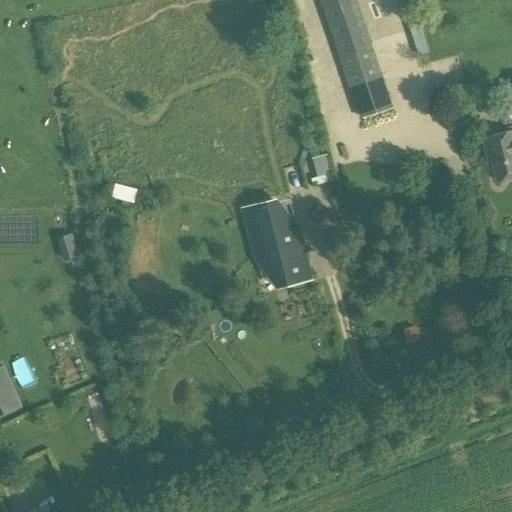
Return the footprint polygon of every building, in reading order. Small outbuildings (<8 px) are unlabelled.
[(321,0),(361,117),(392,107),(355,0),(321,0)] [(432,104),(466,94),(462,81),(429,91),(432,104)] [(481,112),(495,108),(492,96),(478,100),(481,112)] [(511,132),(484,139),(488,156),(492,156),(497,182),(511,178),(511,132)] [(333,181),(326,154),(312,158),(317,177),(311,179),(313,186),(333,181)] [(300,162),(286,166),(294,191),(307,187),(300,162)] [(276,197),(241,207),(254,259),(277,288),(313,280),(300,229),(276,197)] [(61,235),(66,256),(81,253),(76,231),(61,235)] [(0,415),(22,407),(5,366),(0,368),(0,415)]
